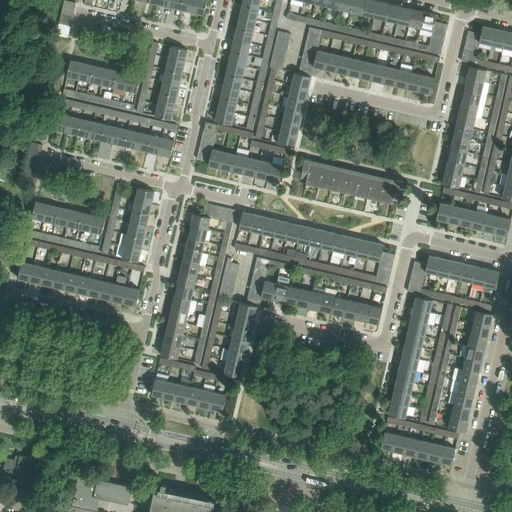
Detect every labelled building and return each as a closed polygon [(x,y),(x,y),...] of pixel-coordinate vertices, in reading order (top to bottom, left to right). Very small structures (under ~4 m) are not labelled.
[(64,0),(63,6),(75,8),(76,2),(65,0),(64,0)] [(182,0),(170,0),(169,6),(181,9),(182,0)] [(182,0),(181,9),(192,11),(195,0),(182,0)] [(195,0),(192,11),(204,14),(207,0),(195,0)] [(282,1),(276,0),(274,12),(279,13),(282,1)] [(340,0),(328,0),(327,6),(339,9),(340,0)] [(340,0),(339,9),(350,12),(353,0),(340,0)] [(365,0),(353,0),(350,12),(362,14),(365,0)] [(365,0),(362,14),(374,17),(378,1),(375,0),(365,0)] [(390,3),(378,1),(374,17),(386,20),(390,3)] [(386,20),(397,23),(401,6),(390,3),(386,20)] [(243,4),(240,16),(256,20),(258,8),(243,4)] [(73,14),(75,8),(63,6),(62,11),(73,14)] [(413,9),(401,6),(397,23),(409,25),(413,9)] [(409,25),(421,28),(425,12),(413,9),(409,25)] [(60,17),(72,20),(73,14),(62,11),(60,17)] [(274,12),(271,23),(277,25),(279,13),(274,12)] [(421,28),(420,34),(432,36),(432,33),(434,27),(435,21),(437,14),(425,12),(421,28)] [(287,18),(299,21),(300,16),(288,13),(287,18)] [(300,16),(299,21),(310,24),(312,18),(312,15),(307,14),(306,17),(300,16)] [(240,16),(237,28),(253,31),(256,20),(240,16)] [(71,26),(72,20),(60,17),(59,23),(71,26)] [(322,26),(323,21),(312,18),(310,24),(322,26)] [(322,26),(334,29),(335,24),(323,21),(322,26)] [(435,21),(434,27),(446,30),(448,24),(435,21)] [(58,29),(69,32),(71,26),(59,23),(58,29)] [(271,23),(269,35),(274,36),(277,25),(271,23)] [(334,29),(346,32),(347,27),(335,24),(334,29)] [(481,33),(480,40),(479,42),(480,42),(491,44),(495,28),(483,25),(481,33)] [(310,27),(308,32),(321,35),(322,30),(310,27)] [(357,35),(359,29),(347,27),(346,32),(357,35)] [(434,27),(432,33),(445,36),(446,30),(434,27)] [(237,28),(235,39),(250,43),(253,31),(237,28)] [(507,31),(495,28),(491,44),(503,47),(507,31)] [(68,38),(69,32),(58,29),(56,35),(68,38)] [(370,32),(359,29),(357,35),(369,37),(370,32)] [(278,30),(277,36),(290,39),(291,33),(278,30)] [(322,30),(321,35),(333,38),(334,32),(322,30)] [(468,30),(467,37),(480,40),(481,33),(468,30)] [(511,31),(507,31),(503,47),(511,49),(511,31)] [(308,32),(307,38),(320,41),(321,35),(308,32)] [(333,38),(345,41),(346,35),(334,32),(333,38)] [(382,35),(370,32),(369,37),(381,40),(382,35)] [(432,36),(431,39),(444,42),(445,36),(432,33),(432,36)] [(274,36),(269,35),(266,46),(271,48),(274,36)] [(345,41),(357,43),(358,38),(346,35),(345,41)] [(381,40),(393,43),(394,38),(382,35),(381,40)] [(288,45),(290,39),(277,36),(276,42),(288,45)] [(479,42),(480,40),(467,37),(465,42),(479,46),(480,42),(479,42)] [(307,38),(306,44),(318,47),(320,41),(307,38)] [(358,38),(357,43),(368,46),(370,41),(358,38)] [(393,43),(404,46),(406,40),(394,38),(393,43)] [(235,39),(232,51),(248,54),(250,43),(235,39)] [(442,48),(444,42),(431,39),(430,45),(442,48)] [(404,46),(416,48),(417,43),(406,40),(404,46)] [(150,53),(156,54),(158,42),(153,41),(150,53)] [(368,46),(380,49),(381,43),(370,41),(368,46)] [(276,42),(274,48),(287,51),(288,45),(276,42)] [(477,51),(479,46),(465,42),(464,48),(477,51)] [(381,43),(380,49),(392,52),(393,46),(381,43)] [(306,44),(304,49),(317,52),(317,50),(318,47),(306,44)] [(430,45),(429,46),(428,51),(441,54),(442,48),(430,45)] [(185,61),(188,49),(172,46),(169,57),(185,61)] [(266,46),(263,58),(269,59),(271,48),(266,46)] [(392,52),(403,54),(405,49),(393,46),(392,52)] [(285,57),(287,51),(274,48),(273,54),(285,57)] [(476,57),(477,51),(464,48),(463,54),(476,57)] [(304,49),(303,55),(315,58),(317,52),(304,49)] [(403,54),(415,57),(416,52),(405,49),(403,54)] [(326,69),(330,53),(317,50),(317,52),(315,58),(314,64),(314,66),(326,69)] [(232,51),(229,62),(245,66),(248,54),(232,51)] [(415,57),(427,60),(428,54),(416,52),(415,57)] [(148,65),(153,66),(156,54),(150,53),(148,65)] [(326,69),(337,72),(341,55),(330,53),(326,69)] [(273,54),(271,60),(284,63),(285,57),(273,54)] [(428,54),(427,60),(439,63),(440,57),(428,54)] [(476,58),(476,57),(463,54),(461,60),(474,64),(476,58)] [(303,55),(301,61),(314,64),(315,58),(303,55)] [(353,58),(341,55),(337,72),(349,75),(353,58)] [(182,73),(185,61),(169,57),(166,69),(182,73)] [(263,58),(260,70),(266,71),(269,59),(263,58)] [(349,75),(361,77),(365,61),(353,58),(349,75)] [(487,61),(476,58),(474,64),(486,66),(487,61)] [(67,76),(79,78),(82,63),(71,60),(67,76)] [(283,69),(284,63),(271,60),(270,66),(272,67),(277,68),(283,69)] [(301,61),(300,67),(313,70),(314,66),(314,64),(301,61)] [(376,64),(365,61),(361,77),(373,80),(376,64)] [(498,69),(499,64),(487,61),(486,66),(498,69)] [(229,62),(227,74),(242,78),(245,66),(229,62)] [(94,65),(82,63),(79,78),(90,81),(94,65)] [(373,80),(384,83),(388,66),(376,64),(373,80)] [(510,72),(511,66),(499,64),(498,69),(510,72)] [(90,81),(102,84),(106,68),(94,65),(90,81)] [(145,76),(150,78),(153,66),(148,65),(145,76)] [(400,69),(388,66),(384,83),(396,86),(400,69)] [(470,66),(467,78),(484,82),(487,70),(470,66)] [(277,68),(272,67),(269,78),(275,80),(277,68)] [(300,67),(299,73),(311,76),(313,70),(300,67)] [(117,71),(106,68),(102,84),(114,86),(117,71)] [(160,80),(164,81),(179,84),(182,73),(166,69),(165,75),(161,74),(159,80),(160,80)] [(396,86),(408,88),(412,72),(400,69),(396,86)] [(266,71),(260,70),(258,81),(263,83),(266,71)] [(114,86),(126,89),(129,74),(117,71),(114,86)] [(311,76),(299,73),(295,72),(292,84),(309,87),(311,76)] [(423,75),(412,72),(408,88),(419,91),(423,75)] [(502,73),(499,85),(504,86),(507,74),(502,73)] [(141,76),(129,74),(126,89),(137,92),(141,76)] [(227,74),(224,86),(239,89),(242,78),(227,74)] [(419,91),(431,94),(435,77),(423,75),(419,91)] [(142,88),(148,89),(150,78),(145,76),(142,88)] [(269,78),(266,90),(272,92),(272,91),(275,80),(269,78)] [(467,78),(465,89),(481,93),(484,82),(467,78)] [(177,96),(179,84),(164,81),(161,92),(177,96)] [(258,81),(255,93),(260,94),(263,83),(258,81)] [(292,84),(289,96),(306,99),(309,87),(292,84)] [(496,97),(502,98),(504,86),(499,85),(496,97)] [(224,86),(221,97),(237,101),(239,89),(224,86)] [(74,97),(76,91),(64,88),(63,94),(74,97)] [(139,100),(145,101),(148,89),(142,88),(139,100)] [(465,89),(462,101),(478,105),(481,93),(465,89)] [(269,103),(272,92),(266,90),(264,102),(269,103)] [(86,99),(87,94),(76,91),(74,97),(86,99)] [(161,92),(158,104),(174,108),(177,96),(161,92)] [(255,93),(252,105),(258,106),(260,94),(255,93)] [(98,102),(99,97),(87,94),(86,99),(98,102)] [(303,111),(306,99),(289,96),(286,107),(303,111)] [(110,105),(111,99),(99,97),(98,102),(110,105)] [(234,113),(237,101),(221,97),(218,109),(234,113)] [(499,110),(502,98),(496,97),(493,109),(499,110)] [(61,103),(72,106),(73,100),(62,98),(61,103)] [(121,108),(122,102),(111,99),(110,105),(121,108)] [(507,112),(510,100),(504,99),(502,110),(507,112)] [(73,100),(72,106),(84,109),(85,103),(73,100)] [(137,111),(142,112),(145,101),(139,100),(137,111)] [(462,101),(459,113),(476,117),(478,105),(462,101)] [(133,110),(134,105),(122,102),(121,108),(133,110)] [(269,103),(264,102),(261,114),(266,115),(269,103)] [(84,109),(95,111),(97,106),(85,103),(84,109)] [(171,119),(174,108),(158,104),(156,116),(171,119)] [(252,105),(249,116),(255,117),(258,106),(252,105)] [(95,111),(107,114),(108,109),(97,106),(95,111)] [(286,107),(284,119),(300,123),(303,111),(286,107)] [(108,109),(107,114),(119,117),(120,111),(108,109)] [(218,109),(216,120),(231,124),(234,113),(218,109)] [(496,122),(499,110),(493,109),(491,120),(496,122)] [(504,123),(507,112),(502,110),(499,122),(504,123)] [(119,117),(130,120),(131,114),(120,111),(119,117)] [(70,116),(58,113),(55,129),(66,131),(70,116)] [(459,113),(456,125),(473,129),(476,117),(459,113)] [(131,114),(130,120),(142,122),(143,117),(131,114)] [(264,127),(266,115),(261,114),(258,126),(264,127)] [(66,131),(78,134),(81,119),(70,116),(66,131)] [(255,117),(249,116),(247,128),(252,129),(255,117)] [(142,122),(153,125),(155,120),(143,117),(142,122)] [(93,121),(81,119),(78,134),(89,137),(93,121)] [(297,135),(300,123),(284,119),(281,131),(297,135)] [(153,125),(165,128),(166,122),(155,120),(153,125)] [(491,120),(488,132),(493,133),(496,122),(491,120)] [(89,137),(101,140),(105,124),(93,121),(89,137)] [(206,121),(204,130),(216,132),(216,129),(218,124),(206,121)] [(166,122),(165,128),(177,130),(178,125),(166,122)] [(496,134),(502,135),(504,123),(499,122),(496,134)] [(116,127),(105,124),(101,140),(113,142),(116,127)] [(230,127),(218,124),(216,129),(228,132),(230,127)] [(456,125),(454,136),(470,140),(473,129),(456,125)] [(264,127),(258,126),(255,138),(261,139),(264,127)] [(113,142),(124,145),(128,129),(116,127),(113,142)] [(228,132),(240,135),(242,130),(230,127),(228,132)] [(124,145),(136,148),(140,132),(128,129),(124,145)] [(216,133),(216,132),(204,130),(203,135),(215,138),(216,133)] [(242,130),(240,135),(252,138),(254,133),(242,130)] [(295,147),(297,135),(281,131),(278,143),(295,147)] [(151,135),(140,132),(136,148),(148,150),(151,135)] [(485,144),(491,145),(493,133),(488,132),(485,144)] [(151,135),(148,150),(159,153),(163,138),(164,135),(158,133),(157,136),(151,135)] [(163,138),(159,153),(171,156),(174,140),(168,139),(169,136),(164,134),(164,135),(163,138)] [(499,147),(502,135),(496,134),(493,146),(499,147)] [(203,135),(201,141),(213,144),(215,138),(203,135)] [(454,136),(451,148),(467,152),(470,140),(454,136)] [(262,148),(264,143),(252,140),(251,145),(262,148)] [(201,141),(200,147),(212,150),(212,149),(213,144),(201,141)] [(41,151),(43,144),(31,142),(30,148),(41,151)] [(274,151),(276,145),(264,143),(262,148),(274,151)] [(488,157),(491,145),(485,144),(482,156),(488,157)] [(286,154),(287,148),(276,145),(274,151),(286,154)] [(491,158),(496,159),(499,147),(493,146),(491,158)] [(200,147),(198,153),(211,156),(212,150),(200,147)] [(40,158),(41,151),(30,148),(28,155),(40,158)] [(451,148),(448,160),(465,164),(467,152),(451,148)] [(209,165),(220,168),(224,151),(212,149),(212,150),(211,156),(209,162),(209,165)] [(236,154),(224,151),(220,168),(232,171),(236,154)] [(209,162),(211,156),(198,153),(197,159),(202,160),(209,162)] [(232,171),(244,173),(248,157),(236,154),(232,171)] [(28,155),(27,162),(38,164),(40,158),(28,155)] [(482,156),(480,167),(485,169),(488,157),(482,156)] [(260,160),(248,157),(244,173),(256,176),(260,160)] [(307,180),(306,183),(392,203),(395,191),(401,192),(404,181),(397,180),(397,183),(311,163),(312,160),(305,158),(303,169),(309,171),(307,180)] [(493,171),(496,159),(491,158),(488,169),(493,171)] [(256,176),(268,179),(271,163),(260,160),(256,176)] [(448,160),(445,172),(462,176),(465,164),(448,160)] [(37,171),(38,164),(27,162),(25,168),(37,171)] [(283,165),(271,163),(268,179),(279,182),(283,165)] [(480,167),(477,179),(482,180),(485,169),(480,167)] [(37,171),(25,168),(23,175),(35,178),(37,171)] [(485,181),(490,182),(493,171),(488,169),(485,181)] [(459,187),(462,176),(445,172),(443,184),(459,187)] [(477,179),(474,191),(480,192),(482,180),(477,179)] [(487,194),(490,182),(485,181),(482,193),(487,194)] [(115,194),(121,196),(123,184),(118,183),(115,194)] [(511,199),(511,187),(505,186),(503,198),(511,199)] [(152,203),(154,191),(139,187),(136,199),(152,203)] [(443,192),(454,195),(456,190),(444,187),(443,192)] [(454,195),(466,198),(468,192),(456,190),(454,195)] [(466,198),(478,201),(479,195),(468,192),(466,198)] [(118,207),(121,196),(115,194),(113,206),(118,207)] [(478,201),(490,204),(491,198),(479,195),(478,201)] [(490,204),(502,206),(503,201),(491,198),(490,204)] [(133,211),(149,214),(152,203),(136,199),(133,211)] [(32,217),(44,220),(48,204),(36,201),(32,217)] [(206,202),(203,215),(209,217),(212,204),(206,202)] [(448,221),(452,205),(440,202),(436,219),(448,221)] [(59,207),(48,204),(44,220),(56,222),(59,207)] [(218,205),(212,204),(209,217),(210,217),(215,218),(218,205)] [(224,207),(218,205),(215,218),(221,219),(224,207)] [(448,221),(460,224),(464,208),(452,205),(448,221)] [(115,219),(118,207),(113,206),(110,218),(115,219)] [(56,222),(67,225),(71,209),(59,207),(56,222)] [(230,208),(224,207),(221,219),(227,221),(230,208)] [(236,209),(230,208),(227,221),(233,222),(236,209)] [(472,227),(476,211),(464,208),(460,224),(472,227)] [(83,212),(71,209),(67,225),(79,228),(83,212)] [(146,226),(149,214),(133,211),(131,222),(146,226)] [(239,228),(251,230),(255,214),(243,211),(239,228)] [(472,227),(484,230),(488,213),(476,211),(472,227)] [(79,228),(90,231),(94,215),(83,212),(79,228)] [(209,217),(203,215),(194,213),(191,225),(208,229),(210,217),(209,217)] [(496,233),(499,216),(488,213),(484,230),(496,233)] [(266,217),(255,214),(251,230),(262,233),(266,217)] [(106,218),(94,215),(90,231),(102,233),(106,218)] [(496,233),(507,236),(511,219),(499,216),(496,233)] [(278,219),(266,217),(262,233),(274,236),(278,219)] [(107,229),(113,230),(115,219),(110,218),(107,229)] [(290,222),(278,219),(274,236),(286,239),(290,222)] [(230,234),(233,222),(227,221),(225,233),(230,234)] [(128,234),(144,238),(146,226),(131,222),(128,234)] [(302,225),(290,222),(286,239),(298,241),(302,225)] [(191,225),(188,237),(205,241),(208,229),(191,225)] [(313,228),(302,225),(298,241),(310,244),(313,228)] [(325,230),(313,228),(310,244),(321,247),(325,230)] [(110,242),(113,230),(107,229),(104,241),(110,242)] [(40,238),(41,232),(29,230),(28,235),(40,238)] [(337,233),(325,230),(321,247),(333,250),(337,233)] [(51,241),(53,235),(41,232),(40,238),(51,241)] [(230,234),(225,233),(222,245),(227,246),(230,234)] [(349,236),(337,233),(333,250),(345,252),(349,236)] [(141,249),(144,238),(128,234),(125,246),(141,249)] [(63,243),(64,238),(53,235),(51,241),(63,243)] [(361,239),(349,236),(345,252),(357,255),(361,239)] [(202,252),(205,241),(188,237),(186,249),(202,252)] [(26,244),(38,246),(39,241),(27,238),(26,244)] [(75,246),(76,241),(64,238),(63,243),(75,246)] [(372,241),(361,239),(357,255),(369,258),(372,241)] [(39,241),(38,246),(50,249),(51,244),(39,241)] [(86,249),(87,243),(76,241),(75,246),(86,249)] [(102,253),(107,254),(110,242),(104,241),(102,253)] [(380,260),(381,257),(382,251),(383,251),(384,244),(372,241),(369,258),(380,260)] [(98,252),(99,246),(87,243),(86,249),(98,252)] [(246,251),(247,245),(236,243),(234,248),(246,251)] [(50,249),(62,252),(63,246),(51,244),(50,249)] [(224,258),(227,246),(222,245),(219,256),(224,258)] [(259,248),(247,245),(246,251),(258,253),(259,248)] [(63,246),(62,252),(73,255),(75,249),(63,246)] [(125,246),(123,257),(138,261),(141,249),(125,246)] [(269,256),(271,251),(259,248),(258,253),(269,256)] [(73,255),(85,257),(86,252),(75,249),(73,255)] [(186,249),(183,260),(199,264),(202,252),(186,249)] [(283,254),(271,251),(269,256),(281,259),(283,254)] [(381,257),(394,260),(395,254),(383,251),(382,251),(381,257)] [(86,252),(85,257),(97,260),(98,255),(86,252)] [(294,256),(283,254),(281,259),(293,262),(294,256)] [(97,260),(109,263),(110,257),(98,255),(97,260)] [(425,271),(437,274),(441,258),(429,255),(427,264),(426,270),(425,271)] [(219,256),(216,268),(222,269),(224,258),(219,256)] [(268,266),(269,265),(268,265),(270,259),(257,256),(256,263),(268,266)] [(305,265),(306,259),(294,256),(293,262),(305,265)] [(110,257),(109,263),(121,266),(122,260),(110,257)] [(392,266),(394,260),(381,257),(380,260),(379,263),(392,266)] [(441,258),(437,274),(449,277),(453,260),(441,258)] [(282,262),(270,259),(268,265),(269,265),(280,268),(282,262)] [(318,262),(306,259),(305,265),(317,267),(318,262)] [(121,266),(132,268),(134,263),(122,260),(121,266)] [(197,276),(199,264),(183,260),(180,272),(197,276)] [(465,263),(453,260),(449,277),(461,280),(465,263)] [(18,278),(30,281),(34,264),(22,261),(18,278)] [(227,261),(226,267),(238,270),(240,264),(227,261)] [(413,267),(426,270),(427,264),(415,261),(413,267)] [(293,265),(282,262),(280,268),(292,270),(293,265)] [(330,265),(318,262),(317,267),(328,270),(330,265)] [(134,263),(132,268),(144,271),(145,266),(134,263)] [(267,271),(268,266),(256,263),(254,268),(267,271)] [(379,263),(378,269),(391,272),(392,266),(379,263)] [(477,266),(465,263),(461,280),(473,282),(477,266)] [(46,267),(34,264),(30,281),(42,283),(46,267)] [(293,265),(292,270),(304,273),(305,268),(293,265)] [(340,273),(341,267),(330,265),(328,270),(340,273)] [(488,269),(477,266),(473,282),(485,285),(488,269)] [(42,283),(54,286),(57,270),(46,267),(42,283)] [(237,276),(238,270),(226,267),(224,273),(237,276)] [(353,270),(341,267),(340,273),(352,276),(353,270)] [(413,267),(412,273),(424,276),(425,271),(426,270),(413,267)] [(222,269),(216,268),(214,280),(219,281),(222,269)] [(254,268),(253,274),(266,277),(267,271),(254,268)] [(317,270),(305,268),(304,273),(316,276),(317,270)] [(390,278),(391,272),(378,269),(376,275),(390,278)] [(500,271),(488,269),(485,285),(496,288),(500,271)] [(69,273),(57,270),(54,286),(65,289),(69,273)] [(316,276),(327,279),(329,273),(317,270),(316,276)] [(365,273),(353,270),(352,276),(364,278),(365,273)] [(180,272),(178,284),(194,288),(197,276),(180,272)] [(65,289),(77,292),(81,275),(69,273),(65,289)] [(224,273),(223,279),(235,282),(237,276),(224,273)] [(329,273),(327,279),(339,281),(340,276),(329,273)] [(375,281),(376,276),(365,273),(364,278),(375,281)] [(423,282),(424,276),(412,273),(410,279),(423,282)] [(265,280),(266,277),(253,274),(252,280),(264,283),(265,280)] [(93,278),(81,275),(77,292),(89,295),(93,278)] [(116,283),(105,281),(101,297),(112,300),(118,275),(116,283)] [(112,300),(124,303),(128,286),(124,285),(125,282),(126,282),(127,277),(118,275),(112,300)] [(376,275),(376,276),(375,281),(388,284),(390,278),(376,275)] [(339,281),(351,284),(352,279),(340,276),(339,281)] [(89,295),(101,297),(105,281),(93,278),(89,295)] [(234,288),(235,282),(223,279),(221,285),(234,288)] [(352,279),(351,284),(362,287),(364,281),(352,279)] [(410,279),(409,285),(421,288),(423,282),(410,279)] [(214,280),(211,292),(216,293),(219,281),(214,280)] [(252,280),(250,286),(263,289),(264,283),(252,280)] [(265,280),(264,283),(263,289),(262,294),(261,296),(273,299),(277,283),(265,280)] [(362,287),(374,290),(376,284),(364,281),(362,287)] [(273,299),(285,302),(289,285),(277,283),(273,299)] [(191,299),(194,288),(178,284),(175,296),(191,299)] [(376,284),(374,290),(386,292),(387,287),(376,284)] [(221,285),(220,291),(233,294),(234,288),(221,285)] [(300,288),(289,285),(285,302),(297,305),(300,288)] [(420,294),(421,288),(409,285),(407,291),(420,294)] [(124,303),(136,306),(140,289),(128,286),(124,303)] [(262,294),(263,289),(250,286),(249,291),(262,294)] [(297,305),(308,307),(312,291),(300,288),(297,305)] [(432,296),(433,291),(421,288),(420,294),(432,296)] [(231,300),(233,294),(220,291),(219,297),(224,298),(231,300)] [(249,291),(248,297),(260,300),(261,296),(262,294),(249,291)] [(324,294),(312,291),(308,307),(320,310),(324,294)] [(444,299),(445,294),(433,291),(432,296),(444,299)] [(216,293),(211,292),(208,303),(214,305),(216,293)] [(320,310),(332,313),(336,296),(324,294),(320,310)] [(456,302),(457,296),(445,294),(444,299),(456,302)] [(175,296),(172,307),(189,311),(191,299),(175,296)] [(347,299),(336,296),(332,313),(344,316),(347,299)] [(416,296),(414,308),(430,311),(433,300),(416,296)] [(467,305),(469,299),(457,296),(456,302),(467,305)] [(224,298),(219,297),(216,309),(221,310),(224,298)] [(259,306),(260,300),(248,297),(246,303),(257,306),(259,306)] [(344,316),(355,318),(359,302),(347,299),(344,316)] [(479,307),(481,302),(469,299),(467,305),(479,307)] [(241,302),(238,314),(255,318),(257,306),(246,303),(241,302)] [(371,305),(359,302),(355,318),(367,321),(371,305)] [(491,310),(492,305),(481,302),(479,307),(491,310)] [(211,316),(214,305),(208,303),(205,315),(211,316)] [(448,303),(445,315),(450,316),(453,304),(448,303)] [(367,321),(379,324),(383,307),(371,305),(367,321)] [(459,318),(462,306),(456,305),(453,317),(459,318)] [(186,323),(189,311),(172,307),(169,319),(186,323)] [(427,323),(430,311),(414,308),(411,319),(427,323)] [(216,309),(213,320),(218,322),(221,310),(216,309)] [(476,310),(474,322),(490,326),(493,314),(476,310)] [(252,329),(255,318),(238,314),(235,326),(252,329)] [(208,328),(211,316),(205,315),(203,327),(208,328)] [(445,315),(442,327),(448,328),(450,316),(445,315)] [(453,317),(450,329),(456,330),(459,318),(453,317)] [(169,319),(167,331),(183,335),(186,323),(169,319)] [(411,319),(408,331),(425,335),(427,323),(411,319)] [(218,322),(213,320),(210,332),(216,333),(218,322)] [(487,337),(490,326),(474,322),(471,333),(487,337)] [(235,326),(233,337),(249,341),(252,329),(235,326)] [(203,327),(200,339),(205,340),(208,328),(203,327)] [(445,340),(448,328),(442,327),(439,338),(445,340)] [(450,329),(448,340),(453,342),(456,330),(450,329)] [(180,346),(183,335),(167,331),(164,342),(180,346)] [(422,347),(425,335),(408,331),(405,343),(422,347)] [(213,345),(216,333),(210,332),(207,344),(213,345)] [(471,333),(468,345),(484,349),(487,337),(471,333)] [(246,353),(249,341),(233,337),(230,349),(246,353)] [(439,338),(436,350),(442,351),(445,340),(439,338)] [(205,340),(200,339),(197,350),(203,351),(205,340)] [(445,352),(450,353),(453,342),(448,340),(445,352)] [(164,342),(161,354),(177,358),(180,346),(164,342)] [(405,343),(403,355),(419,359),(422,347),(405,343)] [(213,345),(207,344),(205,356),(210,357),(213,345)] [(482,361),(484,349),(468,345),(465,357),(482,361)] [(230,349),(227,361),(244,365),(246,353),(230,349)] [(200,364),(203,351),(197,350),(194,362),(200,364)] [(436,350),(434,362),(439,363),(442,351),(436,350)] [(445,352),(442,364),(448,365),(450,353),(445,352)] [(416,370),(419,359),(403,355),(400,366),(416,370)] [(207,369),(210,357),(205,356),(202,368),(207,369)] [(159,363),(171,366),(172,360),(160,357),(159,363)] [(465,357),(463,369),(479,373),(482,361),(465,357)] [(171,366),(183,368),(184,363),(172,360),(171,366)] [(241,377),(244,365),(227,361),(224,373),(241,377)] [(437,375),(439,363),(434,362),(431,374),(437,375)] [(184,363),(183,368),(195,371),(195,369),(196,366),(184,363)] [(442,364),(439,376),(445,377),(448,365),(442,364)] [(400,366),(397,378),(414,382),(416,370),(400,366)] [(455,367),(453,379),(460,380),(476,384),(479,373),(463,369),(455,367)] [(194,374),(206,377),(207,372),(195,369),(194,374)] [(206,377),(218,380),(219,375),(207,372),(206,377)] [(431,374),(428,385),(434,387),(437,375),(431,374)] [(218,380),(229,383),(231,377),(219,375),(218,380)] [(437,387),(442,389),(445,377),(439,376),(437,387)] [(152,395),(164,397),(168,381),(156,378),(152,395)] [(411,394),(414,382),(397,378),(394,390),(411,394)] [(460,380),(457,392),(473,396),(476,384),(460,380)] [(179,384),(168,381),(164,397),(176,400),(179,384)] [(176,400),(187,403),(191,386),(179,384),(176,400)] [(428,385),(425,397),(431,399),(434,387),(428,385)] [(203,389),(191,386),(187,403),(199,406),(203,389)] [(439,401),(442,389),(437,387),(434,399),(439,401)] [(199,406),(211,408),(215,392),(203,389),(199,406)] [(394,390),(392,402),(408,406),(411,394),(394,390)] [(227,395),(215,392),(211,408),(223,411),(227,395)] [(471,408),(473,396),(457,392),(454,404),(471,408)] [(425,397),(422,409),(428,410),(431,399),(425,397)] [(431,411),(437,412),(439,401),(434,399),(431,411)] [(405,417),(408,406),(392,402),(389,414),(405,417)] [(454,404),(451,416),(468,419),(471,408),(454,404)] [(425,423),(428,410),(422,409),(419,421),(425,423)] [(434,424),(437,412),(431,411),(428,423),(434,424)] [(388,416),(388,417),(387,422),(399,425),(400,419),(388,416)] [(465,431),(468,419),(451,416),(449,428),(465,431)] [(399,425),(411,427),(412,422),(400,419),(399,425)] [(412,422),(411,427),(422,430),(424,425),(412,422)] [(422,430),(434,433),(436,427),(424,425),(422,430)] [(434,433),(446,436),(447,430),(436,427),(434,433)] [(447,430),(446,436),(458,438),(459,433),(447,430)] [(393,450),(397,434),(385,431),(381,448),(393,450)] [(393,450),(405,453),(408,437),(397,434),(393,450)] [(416,456),(420,440),(408,437),(405,453),(416,456)] [(416,456),(428,459),(432,442),(420,440),(416,456)] [(440,462),(444,445),(432,442),(428,459),(440,462)] [(440,462),(452,464),(456,448),(444,445),(440,462)] [(4,479),(5,477),(28,482),(33,458),(19,455),(18,460),(6,457),(4,468),(6,468),(4,479)] [(103,511),(93,510),(94,504),(99,505),(100,498),(128,504),(132,486),(98,479),(97,480),(78,476),(72,506),(69,505),(69,506),(67,511),(103,511)] [(210,498),(173,490),(166,489),(167,483),(157,481),(155,487),(153,486),(152,488),(147,511),(210,511),(212,508),(213,503),(211,502),(212,499),(214,499),(210,498)] [(20,491),(18,500),(28,502),(41,505),(45,485),(39,483),(36,494),(33,493),(20,491)] [(39,511),(41,505),(28,502),(25,511),(39,511)]
